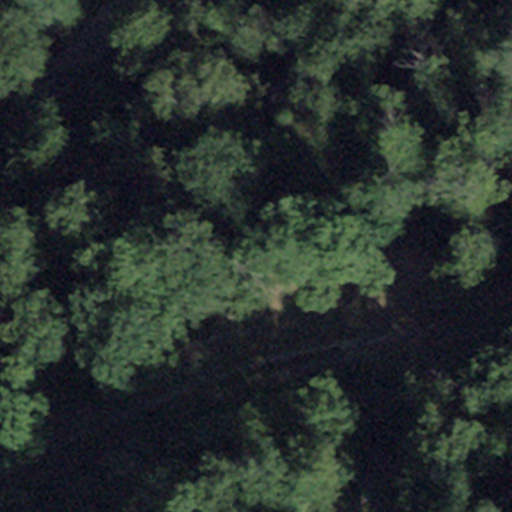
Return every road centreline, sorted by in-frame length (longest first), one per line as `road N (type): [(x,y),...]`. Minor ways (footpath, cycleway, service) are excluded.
road 1 (track): [(0,483),(169,405),(291,364),(511,343)]
road 2 (track): [(144,0),(0,142)]
